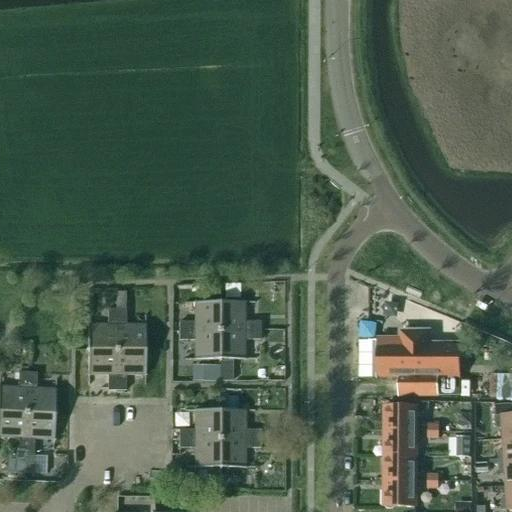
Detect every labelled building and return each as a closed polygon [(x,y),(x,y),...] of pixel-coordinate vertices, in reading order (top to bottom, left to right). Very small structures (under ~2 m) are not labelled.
[(238,302),(237,288),(228,288),(229,302),(238,302)] [(115,294),(115,310),(125,310),(125,294),(115,294)] [(219,332),(260,332),(260,323),(245,323),(245,303),(219,304),(219,332)] [(485,313),(488,307),(479,303),(476,308),(485,313)] [(178,332),(219,332),(219,304),(193,304),(193,323),(178,323),(178,332)] [(87,352),(116,351),(116,311),(107,311),(107,326),(87,326),(87,352)] [(116,351),(145,351),(145,326),(125,326),(125,311),(116,311),(116,351)] [(194,361),(219,361),(219,332),(178,332),(178,341),(194,341),(194,361)] [(219,332),(219,361),(245,361),(245,341),(260,341),(260,332),(219,332)] [(400,340),(377,340),(378,342),(377,376),(401,376),(415,376),(446,376),(460,376),(460,346),(446,346),(429,346),(429,333),(400,333),(400,340)] [(358,376),(377,376),(378,342),(359,342),(358,376)] [(107,392),(116,392),(116,351),(87,352),(87,377),(107,377),(107,392)] [(116,351),(116,392),(125,392),(125,377),(145,377),(145,351),(116,351)] [(219,367),(203,367),(203,383),(219,383),(219,367)] [(232,371),(220,371),(220,383),(232,383),(232,371)] [(0,414),(26,415),(27,374),(18,374),(18,390),(0,389),(0,414)] [(26,415),(54,416),(55,392),(36,391),(36,374),(27,374),(26,415)] [(415,376),(401,376),(401,397),(415,397),(460,397),(460,376),(446,376),(415,376)] [(237,399),(223,399),(224,411),(238,411),(237,399)] [(503,440),(511,439),(511,405),(495,406),(497,429),(502,429),(503,440)] [(424,432),(424,423),(416,422),(416,407),(385,407),(385,432),(416,433),(416,432),(424,432)] [(219,440),(219,412),(194,412),(194,431),(178,431),(178,440),(219,440)] [(219,440),(260,440),(260,431),(244,431),(244,412),(219,412),(219,440)] [(15,455),(24,455),(26,415),(0,414),(0,438),(16,439),(15,455)] [(53,441),(54,416),(26,415),(24,455),(33,456),(34,440),(53,441)] [(439,439),(439,431),(428,431),(428,439),(439,439)] [(416,458),(416,433),(385,432),(384,457),(416,458)] [(469,439),(457,439),(457,440),(457,458),(457,459),(469,459),(469,439)] [(499,464),(511,463),(511,439),(503,440),(504,452),(498,452),(499,464)] [(219,469),(219,440),(178,440),(178,449),(194,449),(194,469),(219,469)] [(260,449),(260,440),(219,440),(219,469),(244,469),(244,449),(260,449)] [(23,475),(24,457),(6,456),(5,474),(23,475)] [(33,475),(33,457),(24,457),(23,475),(33,475)] [(416,483),(416,458),(384,457),(384,483),(416,483)] [(506,487),(511,486),(511,463),(499,464),(499,476),(505,476),(506,487)] [(488,473),(488,465),(476,465),(476,474),(488,473)] [(217,472),(206,472),(206,488),(217,488),(217,472)] [(415,508),(416,483),(384,483),(384,508),(415,508)] [(511,486),(506,487),(506,498),(501,499),(501,511),(511,510),(511,486)]
